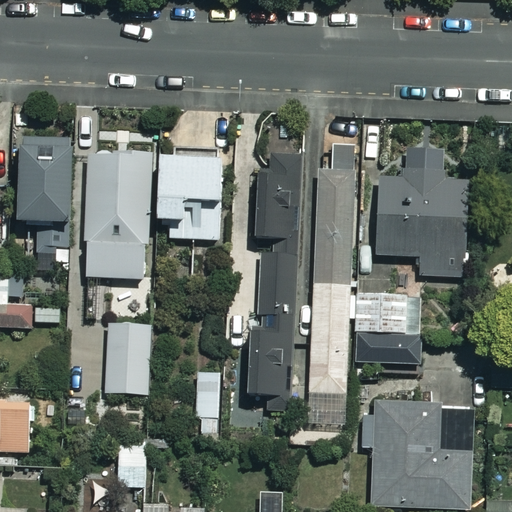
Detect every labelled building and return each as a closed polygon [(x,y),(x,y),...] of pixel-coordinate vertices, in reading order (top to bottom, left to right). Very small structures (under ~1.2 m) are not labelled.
[(74,142),(22,141),(20,224),(71,225),(74,142)] [(348,396),(356,144),(332,143),(331,173),(318,173),(310,395),(348,396)] [(151,156),(89,156),(88,279),(115,279),(115,296),(150,296),(151,156)] [(250,393),(299,394),(307,158),(270,157),(269,173),(259,172),(257,252),(262,252),(259,333),(252,333),(250,393)] [(223,159),(161,158),(160,222),(171,222),(171,240),(221,241),(223,159)] [(469,178),(381,175),(378,257),(421,258),(420,277),(465,278),(469,178)] [(37,257),(56,257),(56,267),(70,268),(71,234),(38,233),(37,257)] [(422,297),(358,295),(357,331),(420,333),(422,297)] [(7,307),(0,306),(0,328),(31,329),(31,307),(7,307)] [(153,327),(110,326),(107,394),(150,396),(153,327)] [(424,337),(358,335),(357,368),(422,371),(424,337)] [(220,374),(197,375),(199,434),(221,433),(220,374)] [(0,399),(0,449),(14,449),(14,399),(0,399)] [(440,404),(376,403),(376,418),(364,418),(364,450),(374,450),(373,509),(473,510),(474,413),(440,412),(440,404)] [(146,443),(120,443),(121,489),(147,488),(146,443)] [(0,468),(0,511),(40,511),(41,468),(0,468)]
